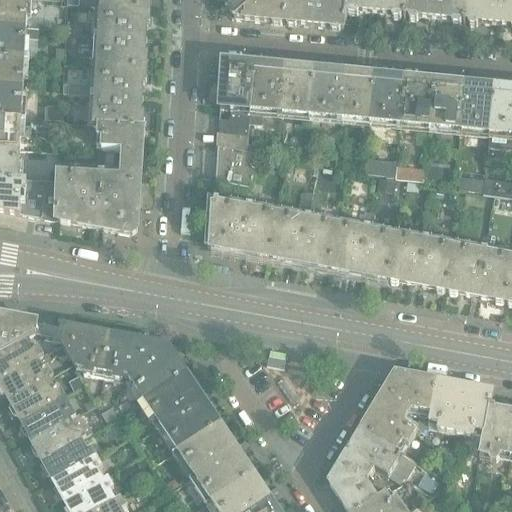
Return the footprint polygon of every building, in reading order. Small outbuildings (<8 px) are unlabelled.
[(0,0),(0,29),(26,31),(27,0),(0,0)] [(68,0),(68,3),(68,9),(79,9),(79,0),(68,0)] [(100,0),(100,11),(150,14),(150,0),(100,0)] [(227,0),(227,13),(229,13),(234,20),(234,22),(283,27),(286,0),(227,0)] [(344,24),(345,0),(286,0),(283,27),(343,33),(344,24)] [(405,20),(406,0),(345,0),(344,24),(347,24),(347,17),(356,18),(360,15),(391,18),(393,22),(400,22),(402,20),(405,20)] [(465,25),(467,0),(406,0),(405,20),(407,20),(409,23),(417,24),(419,21),(451,24),(453,28),(460,28),(462,25),(465,25)] [(511,0),(467,0),(465,25),(467,26),(469,29),(476,30),(479,27),(510,30),(511,32),(511,0)] [(215,4),(214,12),(223,12),(224,5),(215,4)] [(149,27),(150,14),(100,11),(98,50),(97,70),(146,73),(148,60),(144,60),(146,27),(149,27)] [(0,90),(23,92),(25,42),(36,42),(36,32),(26,32),(26,31),(0,29),(0,90)] [(79,39),(78,49),(92,50),(93,40),(92,40),(79,39)] [(65,52),(56,52),(56,64),(64,64),(65,52)] [(249,114),(254,69),(224,66),(223,67),(220,112),(231,113),(230,123),(219,122),(219,135),(217,135),(216,149),(218,149),(245,154),(246,139),(249,114)] [(309,120),(314,74),(254,69),(249,114),(309,120)] [(140,118),(142,86),(145,87),(146,73),(97,70),(95,89),(64,86),(63,97),(95,99),(93,129),(98,129),(143,132),(143,118),(140,118)] [(369,126),(373,80),(314,74),(309,120),(369,126)] [(429,132),(433,86),(373,80),(369,126),(429,132)] [(489,138),(493,92),(433,86),(429,132),(489,138)] [(0,152),(20,154),(23,92),(0,90),(0,152)] [(511,139),(511,93),(493,92),(489,138),(511,139)] [(48,125),(62,125),(63,112),(48,111),(48,125)] [(141,154),(143,132),(98,129),(98,141),(102,141),(100,167),(115,167),(116,153),(122,153),(141,154)] [(260,157),(245,154),(218,149),(216,186),(217,186),(217,188),(218,188),(235,191),(235,190),(248,193),(253,194),(260,157)] [(277,150),(276,159),(288,160),(289,152),(277,150)] [(0,213),(20,217),(55,224),(59,186),(56,185),(19,184),(20,154),(0,152),(0,213)] [(137,235),(139,188),(141,154),(122,153),(121,181),(57,175),(56,185),(59,186),(55,224),(132,239),(137,235)] [(306,155),(305,166),(314,166),(315,155),(306,155)] [(386,165),(385,181),(394,181),(395,165),(386,165)] [(446,189),(448,171),(428,169),(426,187),(446,189)] [(411,172),(410,185),(424,187),(425,173),(411,172)] [(376,196),(390,199),(393,186),(378,183),(376,196)] [(511,202),(511,201),(511,187),(485,184),(484,198),(511,202)] [(408,187),(406,196),(417,198),(419,189),(408,187)] [(270,263),(279,218),(233,209),(235,191),(218,188),(218,211),(215,211),(213,232),(212,232),(211,250),(212,250),(212,252),(214,252),(213,255),(224,257),(224,254),(236,256),(235,259),(245,261),(245,258),(259,261),(261,263),(266,265),(269,263),(270,263)] [(470,189),(469,196),(481,199),(482,191),(470,189)] [(248,193),(246,205),(255,207),(258,195),(253,194),(248,193)] [(436,193),(435,201),(442,202),(444,194),(436,193)] [(312,206),(310,219),(319,220),(321,207),(312,206)] [(387,284),(388,285),(397,240),(372,235),(375,218),(364,216),(361,233),(337,229),(329,274),(330,274),(332,277),(338,278),(341,276),(376,282),(378,285),(384,286),(387,284)] [(329,274),(337,229),(279,218),(270,263),(271,263),(273,266),(279,267),(282,265),(300,268),(318,272),(319,274),(325,275),(328,273),(329,274)] [(427,240),(426,245),(429,246),(432,241),(434,229),(430,228),(427,240)] [(446,296),(456,251),(429,246),(397,240),(388,285),(389,285),(391,288),(396,289),(399,287),(435,293),(437,296),(443,297),(445,296),(446,296)] [(506,307),(511,276),(511,261),(456,251),(446,296),(447,296),(449,298),(455,299),(458,298),(494,305),(496,308),(502,309),(505,307),(506,307)] [(228,271),(210,267),(208,274),(226,277),(228,271)] [(38,327),(0,319),(0,355),(34,337),(51,340),(53,330),(38,327)] [(63,332),(53,330),(51,340),(50,345),(60,347),(63,332)] [(110,341),(64,332),(63,332),(60,347),(76,373),(84,374),(83,379),(92,380),(93,376),(103,378),(110,341)] [(50,345),(51,340),(34,337),(0,355),(0,382),(38,361),(43,358),(37,348),(47,344),(50,345)] [(186,378),(168,352),(110,341),(103,378),(113,380),(112,384),(121,386),(123,382),(127,383),(143,406),(186,378)] [(326,364),(299,359),(298,367),(325,371),(326,364)] [(48,369),(43,371),(38,361),(0,382),(0,393),(2,397),(6,398),(9,404),(49,381),(53,379),(48,369)] [(266,366),(265,370),(283,373),(285,364),(267,361),(266,366)] [(177,457),(220,429),(201,401),(186,378),(143,406),(157,426),(153,429),(159,438),(163,436),(177,457)] [(428,434),(437,386),(395,378),(362,433),(398,455),(403,447),(408,450),(417,437),(426,441),(428,434)] [(59,389),(54,391),(49,381),(9,404),(10,406),(9,409),(13,417),(17,418),(20,424),(60,401),(64,399),(59,389)] [(485,438),(490,413),(493,396),(437,386),(428,434),(437,435),(475,442),(476,436),(485,438)] [(70,408),(65,411),(60,401),(20,424),(21,426),(20,429),(25,437),(28,438),(31,444),(71,421),(75,419),(70,408)] [(92,403),(84,407),(87,413),(95,408),(92,403)] [(110,412),(101,418),(107,428),(116,423),(110,412)] [(499,418),(498,414),(490,413),(485,438),(481,460),(490,462),(491,466),(495,467),(500,464),(500,460),(511,462),(511,454),(511,416),(507,416),(504,419),(499,418)] [(81,429),(77,431),(71,421),(31,444),(31,445),(32,447),(30,451),(35,457),(39,459),(42,464),(83,442),(87,440),(81,429)] [(254,480),(237,454),(220,429),(177,457),(212,507),(254,480)] [(416,466),(398,455),(362,433),(329,487),(345,511),(365,511),(378,503),(367,487),(375,474),(399,489),(403,482),(406,484),(416,466)] [(126,434),(114,441),(118,448),(130,441),(126,434)] [(93,450),(88,452),(83,442),(42,464),(43,467),(42,471),(45,478),(50,479),(53,485),(98,460),(95,455),(93,450)] [(440,449),(437,453),(451,462),(453,452),(440,449)] [(99,472),(104,470),(98,460),(53,485),(57,491),(55,495),(59,501),(63,502),(64,505),(105,482),(99,472)] [(144,461),(136,465),(140,472),(148,468),(144,461)] [(98,511),(116,502),(121,500),(124,498),(113,478),(105,482),(64,505),(68,511),(67,511),(98,511)] [(425,478),(419,488),(432,497),(439,486),(425,478)] [(275,511),(268,501),(254,480),(212,507),(214,511),(275,511)] [(166,488),(171,496),(180,489),(175,482),(166,488)] [(185,494),(195,487),(192,482),(182,488),(185,494)] [(403,511),(397,502),(392,506),(387,498),(378,503),(365,511),(403,511)] [(421,505),(417,498),(408,504),(413,511),(421,505)] [(126,511),(126,510),(121,500),(116,502),(98,511),(126,511)]
